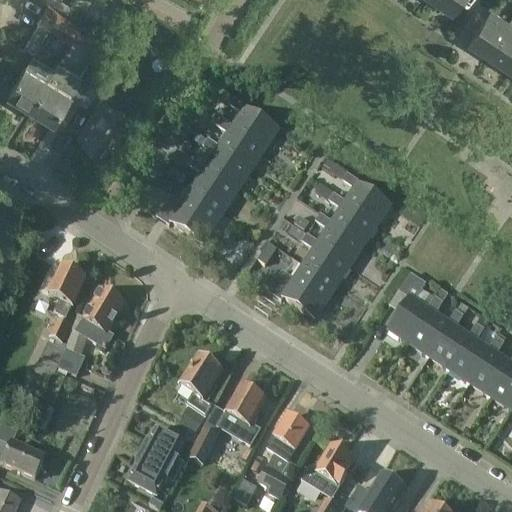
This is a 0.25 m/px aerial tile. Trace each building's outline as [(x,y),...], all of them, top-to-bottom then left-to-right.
[(433,0),(433,1),(453,15),(463,0),(433,0)] [(494,0),(488,9),(491,11),(469,44),(490,58),(511,25),(509,23),(496,15),(504,2),(503,1),(500,0),(494,0)] [(39,22),(34,30),(45,36),(49,28),(59,34),(68,19),(48,6),(38,21),(39,22)] [(511,25),(490,58),(510,71),(511,68),(511,18),(509,23),(511,25)] [(134,25),(122,43),(133,50),(137,44),(150,52),(158,41),(144,32),(134,25)] [(91,34),(83,28),(75,40),(84,45),(91,34)] [(34,30),(24,47),(34,53),(45,36),(34,30)] [(103,41),(96,52),(108,59),(114,48),(103,41)] [(81,79),(80,81),(90,87),(108,59),(96,52),(96,53),(80,78),(81,79)] [(26,66),(8,95),(31,109),(49,80),(56,69),(33,55),(26,66)] [(49,80),(31,109),(54,123),(80,81),(81,79),(80,78),(58,65),(56,69),(49,80)] [(127,118),(100,101),(78,137),(105,154),(127,118)] [(234,102),(229,109),(240,117),(232,129),(230,132),(264,154),(277,134),(245,112),(246,111),(247,110),(234,102)] [(216,129),(215,130),(227,137),(219,150),(217,153),(250,175),(264,154),(230,132),(232,129),(221,122),(220,123),(216,129)] [(196,137),(192,144),(202,150),(206,143),(196,137)] [(207,142),(202,150),(214,158),(213,159),(206,170),(204,173),(237,195),(250,175),(217,153),(219,150),(207,142)] [(194,162),(188,171),(200,178),(190,194),(223,216),(237,195),(204,173),(206,170),(194,162)] [(326,163),(321,171),(331,178),(336,170),(326,163)] [(347,177),(341,185),(353,193),(345,205),(344,208),(376,229),(390,209),(357,188),(359,185),(347,177)] [(169,199),(155,221),(167,229),(169,226),(203,248),(223,216),(190,194),(181,207),(169,199)] [(333,197),(328,205),(340,213),(331,225),(329,228),(362,250),(376,229),(344,208),(345,205),(333,197)] [(319,217),(314,225),(326,233),(318,246),(315,250),(349,271),(362,250),(329,228),(331,225),(319,217)] [(298,220),(293,228),(303,234),(308,227),(298,220)] [(292,229),(287,237),(301,246),(306,238),(292,229)] [(306,238),(301,246),(313,254),(301,271),(334,293),(349,271),(315,250),(318,246),(306,238)] [(61,271),(48,298),(43,307),(55,312),(53,317),(65,322),(71,309),(72,309),(84,282),(61,271)] [(269,293),(267,296),(279,304),(281,301),(314,323),(334,293),(301,271),(293,283),(282,275),(276,282),(269,293)] [(398,296),(408,303),(387,334),(409,349),(431,316),(434,318),(442,306),(434,301),(426,313),(414,305),(425,288),(410,277),(398,296)] [(77,318),(71,334),(74,336),(86,344),(105,355),(114,340),(107,336),(124,308),(101,293),(84,321),(83,321),(82,321),(77,318)] [(440,293),(434,301),(442,306),(447,298),(440,293)] [(431,316),(409,349),(432,363),(453,330),(455,331),(463,319),(455,314),(447,326),(434,318),(431,316)] [(62,349),(63,347),(71,330),(57,323),(48,342),(49,343),(62,349)] [(455,331),(453,330),(432,363),(454,378),(475,345),(483,333),(476,327),(467,340),(455,331)] [(475,345),(454,378),(476,392),(497,359),(496,358),(504,346),(496,341),(488,353),(475,345)] [(62,349),(49,343),(40,361),(33,376),(51,384),(52,383),(57,372),(58,369),(64,354),(65,353),(66,348),(63,347),(62,349)] [(58,369),(57,372),(65,376),(76,381),(84,361),(81,360),(65,353),(64,354),(58,369)] [(497,359),(476,392),(498,407),(511,385),(511,360),(508,366),(497,359)] [(196,361),(178,389),(192,398),(185,409),(188,410),(205,422),(212,409),(206,406),(215,393),(211,391),(220,377),(208,369),(210,366),(202,361),(200,364),(196,361)] [(100,372),(101,377),(105,380),(109,379),(112,376),(111,371),(108,369),(103,369),(100,372)] [(64,383),(55,379),(47,396),(56,399),(64,383)] [(511,385),(498,407),(511,415),(511,385)] [(95,392),(83,386),(80,391),(93,397),(95,392)] [(226,418),(218,431),(220,432),(249,449),(258,434),(251,431),(257,420),(255,419),(263,404),(252,398),(253,395),(245,390),(244,393),(241,392),(226,418)] [(188,410),(177,426),(194,438),(205,422),(188,410)] [(1,429),(16,436),(21,424),(6,417),(1,429)] [(286,420),(273,442),(265,454),(273,459),(266,472),(265,472),(256,488),(266,493),(264,497),(279,505),(289,485),(289,484),(296,470),(288,466),(294,456),(308,434),(286,420)] [(148,445),(141,458),(178,477),(184,467),(177,463),(178,461),(176,460),(183,446),(157,432),(149,446),(148,445)] [(194,450),(188,461),(202,468),(215,441),(202,434),(198,441),(197,443),(195,448),(194,450)] [(188,435),(184,442),(195,448),(197,443),(198,441),(188,435)] [(1,468),(35,483),(44,463),(11,448),(1,468)] [(310,471),(300,487),(319,498),(321,494),(333,501),(346,479),(344,478),(352,463),(342,457),(343,455),(334,449),(333,452),(330,450),(316,474),(310,471)] [(178,477),(141,458),(135,470),(136,471),(129,485),(155,499),(163,485),(164,486),(165,484),(173,488),(178,477)] [(204,501),(216,511),(235,487),(222,478),(204,501)] [(358,491),(345,511),(392,511),(404,494),(380,479),(368,498),(367,497),(358,491)] [(257,491),(244,485),(242,484),(232,503),(246,511),(257,491)] [(0,511),(15,511),(19,504),(0,495),(0,511)] [(152,501),(148,508),(155,511),(160,511),(163,507),(152,501)]
